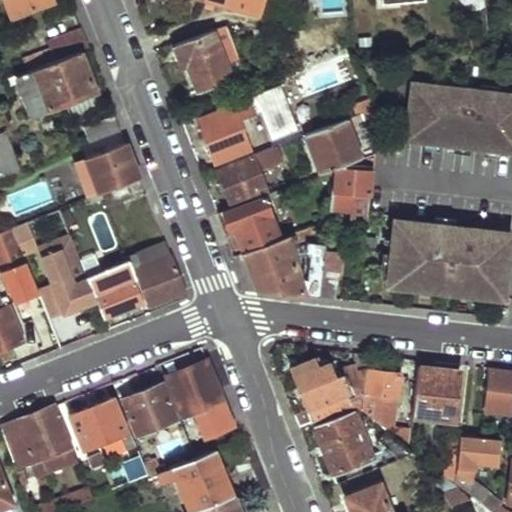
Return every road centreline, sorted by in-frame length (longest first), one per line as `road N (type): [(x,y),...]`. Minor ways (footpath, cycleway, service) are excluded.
road 1 (residential): [(224,312),(101,0)]
road 2 (residential): [(511,340),(258,309),(224,312)]
road 3 (residential): [(224,312),(0,396)]
road 4 (residential): [(303,511),(224,312)]
